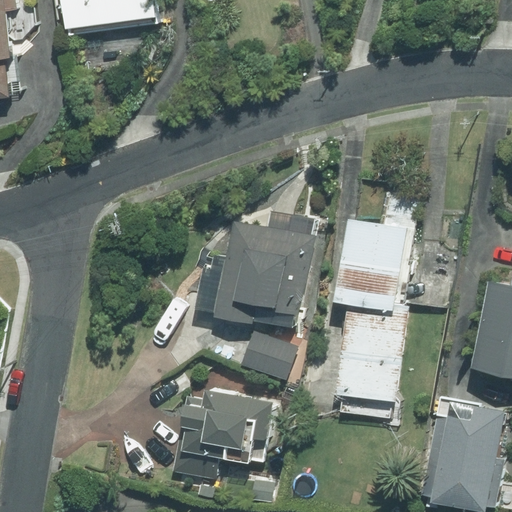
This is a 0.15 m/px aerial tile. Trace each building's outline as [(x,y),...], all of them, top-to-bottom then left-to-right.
[(21,57),(14,8),(22,6),(20,0),(0,0),(0,97),(18,95),(12,58),(21,57)] [(70,0),(74,28),(164,16),(162,0),(70,0)] [(355,291),(404,297),(415,219),(354,211),(343,289),(355,291)] [(320,230),(239,215),(222,308),(260,316),(261,313),(304,321),(320,230)] [(479,357),(511,362),(511,274),(495,271),(479,357)] [(416,299),(404,297),(355,291),(343,384),(404,392),(416,299)] [(301,342),(256,327),(245,358),(290,373),(301,342)] [(175,466),(220,475),(225,450),(250,454),(251,450),(257,451),(261,430),(274,432),(281,393),(211,381),(208,397),(191,394),(187,416),(192,416),(191,423),(183,422),(175,466)] [(427,490),(500,503),(508,455),(503,454),(511,404),(511,402),(444,391),(427,490)] [(281,473),(254,471),(253,501),(279,502),(281,473)]
